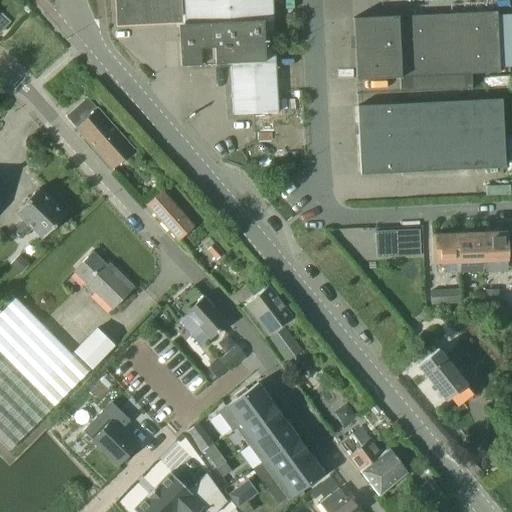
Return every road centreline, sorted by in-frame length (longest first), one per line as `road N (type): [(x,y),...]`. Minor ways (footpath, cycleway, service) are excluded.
road 1 (tertiary): [(486,511),(87,40),(76,0)]
road 2 (residential): [(378,511),(234,316),(30,91),(0,68)]
road 3 (unclassified): [(509,209),(338,214),(318,190),(310,0)]
